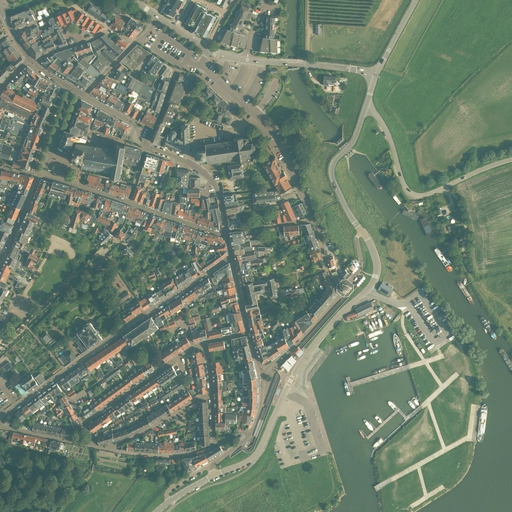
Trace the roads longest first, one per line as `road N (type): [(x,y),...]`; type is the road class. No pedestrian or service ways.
road 1 (secondary): [(214,475),(256,455),(311,346),(367,289),(376,262),(362,232)]
road 2 (unclassified): [(365,107),(379,118),(413,196),(511,159)]
road 3 (residential): [(362,232),(360,269),(263,373)]
road 4 (residential): [(146,147),(188,161),(214,181),(230,256)]
road 5 (residential): [(205,342),(83,423)]
road 6 (secondary): [(362,232),(331,167),(354,140),(365,107)]
road 7 (residential): [(0,350),(101,252)]
